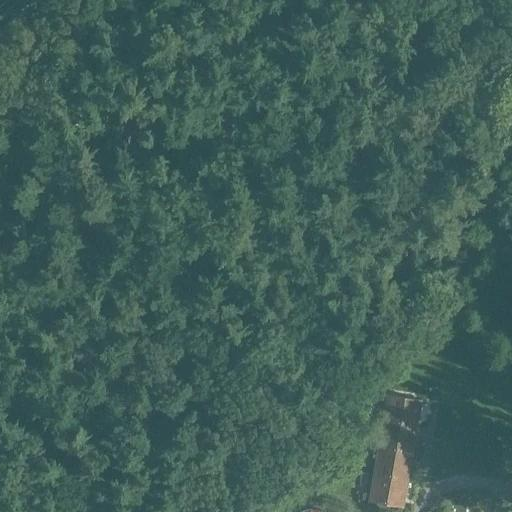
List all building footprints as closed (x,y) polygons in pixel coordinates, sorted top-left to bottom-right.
[(313,352),(297,330),(282,341),(298,363),(313,352)] [(387,394),(382,421),(415,427),(420,400),(387,394)] [(377,447),(410,453),(415,427),(382,421),(377,447)] [(377,447),(373,474),(406,479),(410,453),(377,447)] [(406,479),(373,474),(368,501),(401,507),(406,479)]
